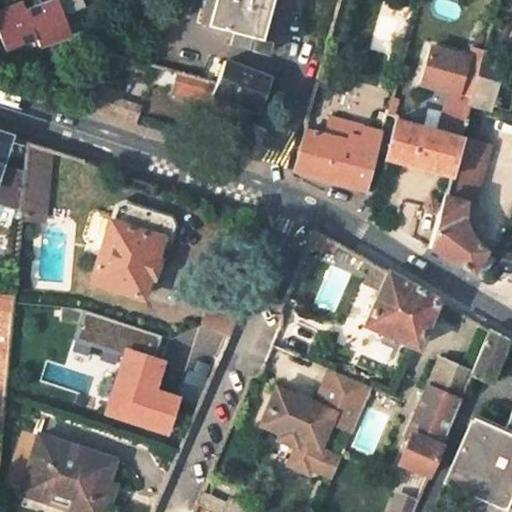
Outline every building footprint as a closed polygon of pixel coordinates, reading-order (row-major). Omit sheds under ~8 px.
[(50,0),(45,0),(17,9),(15,2),(0,6),(0,55),(62,36),(50,0)] [(261,33),(269,0),(209,0),(204,20),(233,29),(230,39),(265,49),(269,36),(261,33)] [(438,133),(395,122),(385,158),(449,178),(462,132),(470,102),(483,55),(484,52),(472,49),(469,60),(431,49),(420,85),(450,94),(438,133)] [(487,107),(501,60),(483,55),(470,102),(487,107)] [(178,73),(174,90),(209,101),(211,95),(256,111),(268,77),(223,61),(215,85),(178,73)] [(117,101),(119,93),(99,87),(92,111),(112,117),(117,101)] [(131,124),(136,107),(117,101),(112,117),(131,124)] [(381,136),(384,126),(368,122),(366,132),(381,136)] [(303,131),(294,172),(365,191),(381,136),(366,132),(332,123),(328,138),(303,131)] [(265,129),(251,124),(242,148),(257,154),(265,129)] [(457,224),(482,138),(462,132),(449,178),(429,250),(485,283),(496,263),(488,258),(490,254),(477,249),(470,243),(464,236),(462,230),(461,227),(457,224)] [(0,168),(11,139),(0,135),(0,168)] [(23,182),(40,185),(45,149),(28,144),(23,182)] [(116,205),(92,282),(141,298),(148,277),(153,279),(159,260),(154,258),(159,242),(170,242),(175,223),(170,216),(152,209),(159,186),(141,181),(134,204),(124,200),(116,205)] [(19,212),(37,215),(40,185),(23,182),(19,212)] [(359,327),(412,351),(434,301),(382,271),(359,327)] [(0,393),(12,292),(0,291),(0,393)] [(93,421),(162,437),(172,395),(149,390),(162,334),(78,314),(71,341),(110,351),(93,421)] [(488,332),(469,375),(471,376),(489,383),(507,342),(488,332)] [(428,478),(471,376),(469,375),(436,361),(405,433),(412,436),(399,465),(428,478)] [(369,391),(328,373),(313,407),(274,390),(258,428),(277,436),(275,443),(294,450),(313,459),(307,472),(330,482),(339,462),(318,453),(329,426),(350,435),(369,391)] [(511,511),(511,418),(504,437),(472,421),(445,485),(490,506),(487,511),(511,511)] [(37,436),(18,495),(69,511),(94,511),(98,503),(107,506),(111,495),(102,491),(105,483),(112,461),(37,436)] [(313,459),(294,450),(285,469),(305,478),(307,472),(313,459)] [(111,495),(114,486),(105,483),(102,491),(111,495)] [(393,511),(413,511),(416,507),(399,499),(393,511)]
